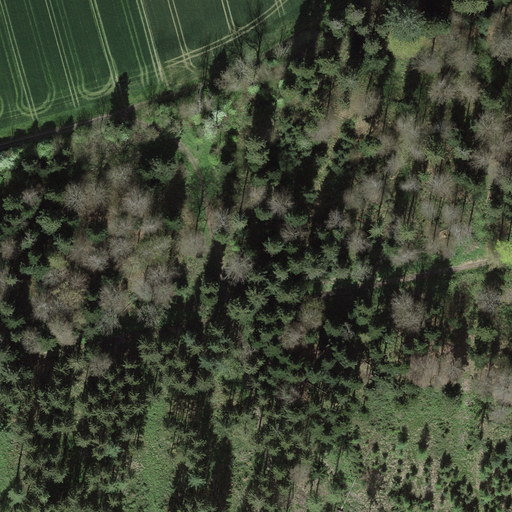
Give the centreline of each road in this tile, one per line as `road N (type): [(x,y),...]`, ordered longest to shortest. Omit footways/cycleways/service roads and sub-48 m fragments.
road 1 (track): [(279,511),(196,167),(171,136),(113,118)]
road 2 (track): [(0,149),(217,82),(356,0)]
road 3 (track): [(511,254),(233,314)]
road 4 (track): [(0,362),(233,314)]
